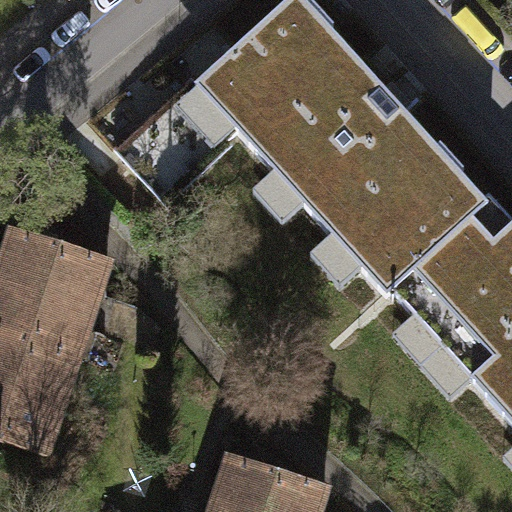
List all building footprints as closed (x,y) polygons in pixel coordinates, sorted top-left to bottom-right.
[(199,90),(236,130),(388,293),(392,290),(482,206),(293,3),(199,90)] [(236,130),(199,90),(160,126),(150,115),(112,150),(160,201),(236,130)] [(482,206),(392,290),(511,423),(511,226),(487,199),(482,206)] [(0,438),(42,452),(104,262),(11,232),(0,267),(0,438)] [(212,511),(316,511),(324,489),(230,458),(212,511)]
